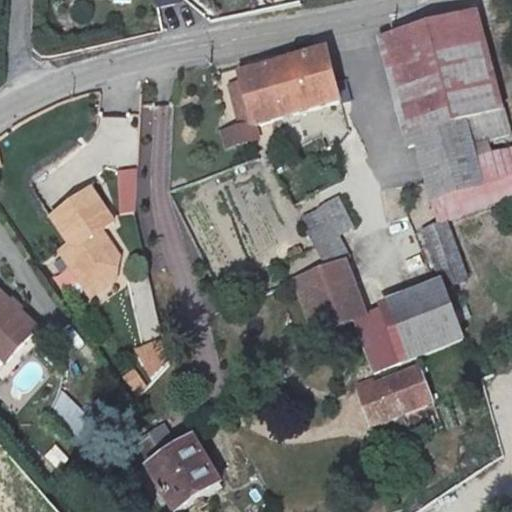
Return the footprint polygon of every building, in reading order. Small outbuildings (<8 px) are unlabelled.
[(383,31),(428,195),(472,183),(439,58),(429,18),(383,31)] [(331,94),(318,48),(233,70),(245,118),(331,94)] [(134,212),(134,170),(118,169),(118,211),(134,212)] [(107,217),(84,184),(44,211),(63,238),(53,246),(79,283),(95,271),(108,273),(111,251),(102,236),(96,237),(90,229),(95,226),(107,217)] [(303,329),(330,319),(345,314),(352,335),(362,367),(454,334),(438,283),(456,276),(435,221),(416,227),(434,280),(360,307),(351,284),(336,287),(327,262),(342,255),(323,217),(301,229),(321,265),(284,277),(303,329)] [(90,229),(96,237),(102,236),(95,226),(90,229)] [(95,271),(79,283),(84,290),(108,273),(95,271)] [(152,280),(134,281),(137,328),(155,327),(152,280)] [(0,338),(18,324),(0,300),(0,338)] [(345,314),(330,319),(338,341),(352,335),(345,314)] [(136,349),(148,377),(173,366),(161,338),(136,349)] [(423,396),(410,362),(366,379),(351,385),(364,419),(423,396)] [(348,379),(351,385),(366,379),(364,373),(348,379)] [(63,393),(46,411),(76,438),(93,420),(63,393)] [(151,416),(121,436),(140,466),(168,511),(213,483),(186,438),(171,447),(151,416)]
